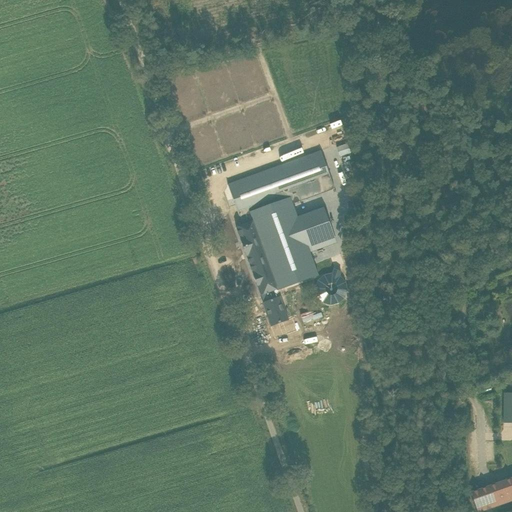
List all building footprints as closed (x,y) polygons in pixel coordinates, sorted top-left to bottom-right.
[(229,188),(228,188),(239,217),(239,216),(242,215),(245,224),(243,225),(236,228),(240,240),(246,257),(253,275),(257,287),(257,286),(260,296),(261,296),(262,295),(277,290),(318,276),(310,253),(309,250),(307,242),(331,234),(332,233),(323,208),(297,217),(292,205),(334,189),(321,154),(321,155),(229,188)] [(324,291),(313,295),(319,311),(330,307),(324,291)] [(287,320),(279,298),(263,303),(271,326),(287,320)] [(511,393),(503,393),(503,423),(511,423),(511,393)] [(476,511),(481,511),(511,501),(511,477),(470,493),(476,511)]
